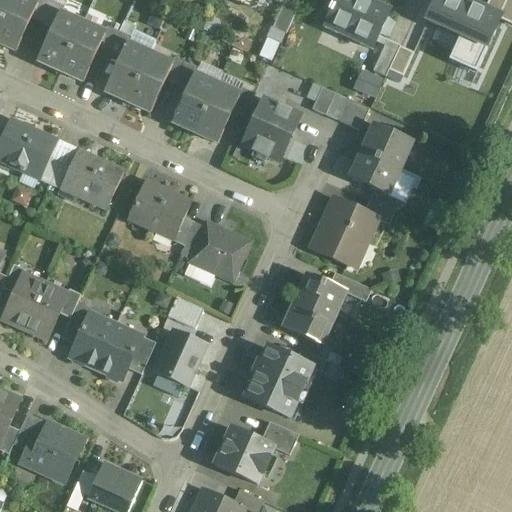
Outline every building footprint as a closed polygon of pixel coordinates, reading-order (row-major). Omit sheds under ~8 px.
[(0,0),(0,28),(13,1),(11,0),(0,0)] [(52,3),(44,0),(39,0),(34,10),(35,11),(31,20),(42,25),(52,3)] [(302,0),(280,0),(279,4),(283,6),(297,12),(302,0)] [(390,13),(362,0),(337,0),(333,10),(332,9),(329,15),(331,15),(325,29),(372,51),(379,37),(389,39),(395,26),(387,20),(390,13)] [(507,8),(489,0),(443,0),(435,18),(491,43),(507,8)] [(34,10),(13,1),(0,28),(0,46),(16,53),(31,20),(35,11),(34,10)] [(64,9),(52,3),(42,25),(53,30),(57,21),(58,21),(64,9)] [(297,12),(283,6),(273,29),(286,35),(297,12)] [(53,30),(38,63),(61,74),(80,31),(58,21),(57,21),(53,30)] [(107,29),(102,41),(103,42),(99,51),(109,56),(119,34),(107,29)] [(80,31),(61,74),(84,84),(99,51),(103,42),(102,41),(80,31)] [(119,34),(109,56),(120,61),(127,46),(128,47),(131,40),(119,34)] [(280,45),(267,40),(259,58),(271,63),(280,45)] [(120,61),(105,94),(128,104),(150,57),(128,47),(127,46),(120,61)] [(397,54),(385,48),(373,73),(385,79),(386,77),(397,54)] [(416,63),(397,54),(386,77),(405,86),(416,63)] [(172,67),(150,57),(128,104),(151,115),(166,82),(173,67),(172,67)] [(187,65),(175,59),(172,67),(173,67),(166,82),(177,87),(187,65)] [(198,70),(187,65),(177,87),(187,92),(194,77),(195,78),(198,70)] [(383,82),(361,72),(353,91),(375,101),(383,82)] [(195,78),(194,77),(187,92),(172,125),(195,135),(217,88),(195,78)] [(239,98),(217,88),(195,135),(218,146),(233,113),(240,98),(239,98)] [(242,90),(239,98),(240,98),(233,113),(244,118),(254,96),(242,90)] [(312,111),(325,117),(335,95),(322,90),(312,111)] [(386,97),(379,94),(370,112),(378,115),(386,97)] [(335,95),(325,117),(338,123),(348,101),(335,95)] [(369,111),(348,101),(338,123),(360,133),(369,111)] [(300,119),(264,103),(243,148),(280,165),(300,119)] [(56,144),(11,123),(0,147),(0,162),(21,172),(20,173),(25,176),(29,169),(41,174),(38,180),(40,181),(56,144)] [(412,143),(375,127),(363,154),(400,171),(412,143)] [(124,175),(78,154),(61,190),(107,211),(124,175)] [(400,171),(363,154),(351,182),(374,192),(387,198),(388,197),(400,171)] [(191,206),(145,185),(129,221),(173,241),(174,242),(184,220),(191,206)] [(400,203),(388,197),(387,198),(374,192),(369,203),(395,215),(400,203)] [(365,214),(335,201),(312,252),(354,271),(376,222),(377,220),(365,214)] [(395,215),(369,203),(365,214),(377,220),(376,222),(389,227),(395,215)] [(184,220),(174,242),(173,241),(172,243),(184,249),(195,225),(184,220)] [(195,225),(184,249),(195,254),(206,230),(195,225)] [(250,245),(208,226),(206,230),(195,254),(190,264),(232,284),(250,245)] [(8,280),(3,291),(14,296),(22,277),(23,278),(25,272),(14,267),(8,280)] [(8,280),(0,276),(0,297),(3,291),(8,280)] [(371,292),(335,276),(330,286),(346,294),(345,295),(366,305),(371,292)] [(14,296),(2,321),(25,331),(45,288),(23,278),(22,277),(14,296)] [(330,286),(314,279),(308,291),(302,288),(291,314),(293,316),(286,332),(306,341),(321,348),(322,347),(345,295),(346,294),(330,286)] [(67,297),(45,288),(25,331),(48,341),(60,316),(68,298),(67,297)] [(81,297),(69,292),(67,297),(68,298),(60,316),(70,321),(76,310),(81,297)] [(204,312),(177,299),(168,319),(195,331),(204,312)] [(70,321),(61,341),(75,347),(89,316),(76,310),(70,321)] [(116,328),(89,316),(75,347),(69,359),(96,371),(116,328)] [(142,339),(116,328),(96,371),(122,383),(128,371),(142,339)] [(205,348),(174,334),(156,374),(187,388),(205,348)] [(142,339),(128,371),(141,377),(156,346),(142,339)] [(332,351),(322,347),(321,348),(306,341),(301,352),(326,364),(332,351)] [(296,363),(268,350),(261,364),(260,364),(254,375),(256,376),(245,400),(289,420),(296,405),(296,406),(306,386),(305,385),(311,371),(311,370),(296,363)] [(326,364),(301,352),(296,363),(311,370),(311,371),(321,376),(326,364)] [(20,403),(0,393),(0,446),(0,447),(8,428),(20,403)] [(47,428),(26,419),(19,433),(13,447),(27,453),(31,444),(39,447),(47,428)] [(299,438),(270,424),(261,444),(274,450),(273,450),(290,458),(299,438)] [(19,433),(8,428),(0,447),(0,446),(0,453),(9,457),(13,447),(19,433)] [(84,442),(63,433),(62,435),(47,428),(39,447),(31,444),(27,453),(23,462),(65,481),(84,442)] [(261,444),(232,430),(215,468),(256,487),(273,450),(274,450),(261,444)] [(128,511),(142,483),(104,466),(97,480),(89,498),(119,511),(128,511)] [(97,480),(82,474),(66,509),(73,511),(77,511),(84,496),(89,498),(97,480)] [(233,505),(204,491),(194,511),(242,511),(243,511),(244,510),(233,505)] [(259,511),(264,503),(239,492),(233,505),(244,510),(243,511),(245,511),(259,511)]
